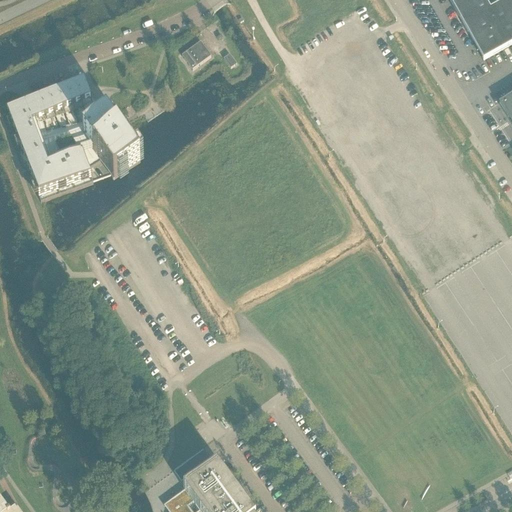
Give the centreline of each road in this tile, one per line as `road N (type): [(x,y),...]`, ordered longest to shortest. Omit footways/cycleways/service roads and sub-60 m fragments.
road 1 (residential): [(0,87),(212,0)]
road 2 (unclassified): [(511,176),(396,0)]
road 3 (unclassified): [(374,496),(295,390),(271,408)]
road 4 (unclassified): [(271,408),(225,441),(276,511)]
road 5 (unclassified): [(347,511),(271,408)]
